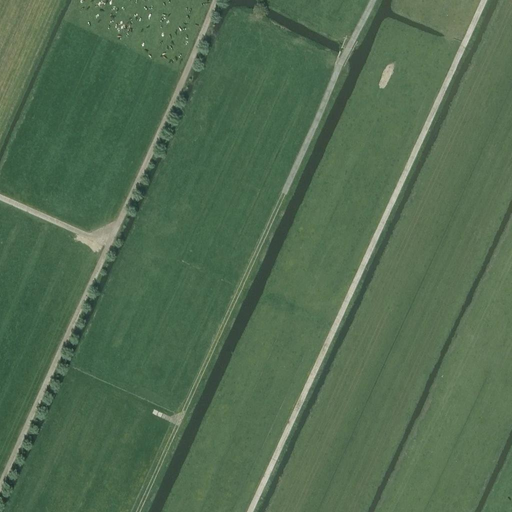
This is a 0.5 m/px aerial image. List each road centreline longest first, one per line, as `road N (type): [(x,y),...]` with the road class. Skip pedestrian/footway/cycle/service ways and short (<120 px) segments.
road 1 (track): [(253,511),(496,0)]
road 2 (track): [(0,498),(229,0)]
road 3 (track): [(182,435),(379,0)]
road 4 (track): [(128,234),(0,192)]
